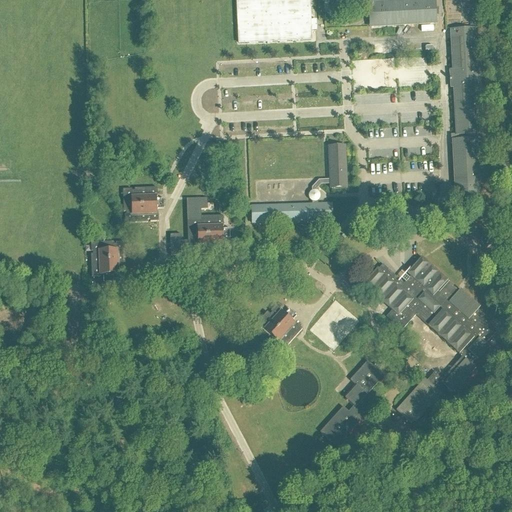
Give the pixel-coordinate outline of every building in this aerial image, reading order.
[(245,0),(237,0),(239,44),(311,41),(311,31),(315,31),(315,21),(310,21),(309,0),(245,0)] [(371,4),(372,28),(433,24),(433,16),(435,16),(436,15),(438,15),(437,9),(436,9),(434,9),(432,10),(432,1),(430,1),(417,2),(371,4)] [(451,71),(450,71),(450,72),(451,88),(453,88),(454,93),(455,112),(455,119),(453,119),(454,135),(453,135),(453,142),(453,144),(454,175),(455,182),(455,200),(456,205),(461,205),(479,204),(476,144),(482,144),(476,30),(450,32),(451,39),(451,48),(452,55),(452,70),(452,71),(451,71)] [(401,99),(407,94),(404,90),(398,95),(401,99)] [(397,129),(389,130),(390,142),(398,141),(397,129)] [(309,193),(308,196),(308,199),(310,201),(312,203),(312,206),(317,205),(316,204),(316,202),(319,201),(320,198),(320,195),(318,193),(316,192),(316,190),(318,188),(321,185),(329,185),(330,185),(330,189),(347,189),(345,146),(328,147),(330,180),(329,181),(318,181),(311,188),(312,192),(309,193)] [(156,190),(134,191),(134,193),(131,193),(131,191),(122,191),(123,214),(125,214),(125,216),(124,216),(124,224),(146,223),(146,221),(150,221),(150,223),(157,223),(157,211),(163,210),(162,201),(156,201),(156,190)] [(181,236),(170,236),(170,244),(170,246),(171,257),(214,255),(214,251),(216,251),(216,253),(225,252),(224,240),(230,240),(229,231),(224,231),(223,218),(201,219),(201,210),(207,210),(207,199),(200,200),(186,200),(187,221),(188,242),(181,242),(181,236)] [(312,206),(251,208),(252,224),(332,222),(331,205),(317,205),(312,206)] [(482,210),(482,221),(492,220),(491,209),(482,210)] [(465,218),(457,228),(473,239),(479,244),(481,245),(485,239),(490,242),(492,239),(494,237),(479,228),(465,218)] [(113,244),(91,244),(91,253),(92,253),(92,255),(91,255),(92,278),(102,278),(102,284),(113,284),(113,277),(125,277),(125,269),(123,269),(122,267),(125,267),(124,244),(116,244),(116,246),(113,246),(113,244)] [(381,266),(363,285),(379,300),(391,311),(386,317),(389,320),(390,320),(396,326),(402,331),(411,320),(415,316),(417,315),(429,326),(428,328),(462,358),(442,380),(434,373),(426,382),(424,380),(398,409),(396,411),(403,418),(404,419),(411,425),(413,422),(415,424),(440,396),(439,394),(444,389),(452,396),(476,370),(470,365),(475,360),(477,362),(489,349),(488,348),(486,347),(485,345),(496,333),(482,320),(481,320),(483,317),(477,311),(479,309),(460,291),(458,293),(457,294),(454,292),(456,291),(455,290),(421,259),(415,265),(407,275),(410,278),(409,280),(405,284),(404,285),(381,265),(381,266)] [(259,341),(276,356),(283,348),(282,347),(284,345),(287,347),(301,331),(292,322),(296,318),(289,311),(285,316),(275,307),(270,313),(272,314),(270,316),(267,313),(252,330),(259,337),(260,336),(262,338),(259,341)] [(342,408),(319,434),(333,445),(333,446),(336,449),(359,423),(356,420),(361,415),(362,414),(373,402),(366,396),(364,394),(367,390),(369,392),(376,385),(377,386),(384,378),(383,377),(389,371),(382,365),(382,366),(377,372),(373,368),(367,363),(349,382),(356,387),(350,394),(345,400),(353,408),(348,413),(342,408)]
